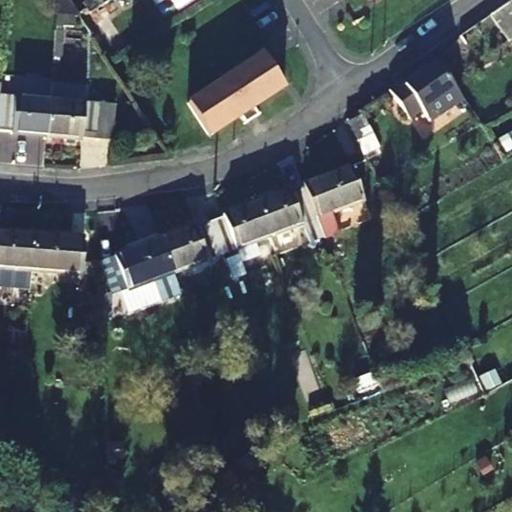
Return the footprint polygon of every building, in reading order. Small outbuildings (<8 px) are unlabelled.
[(97,25),(110,17),(103,6),(99,0),(88,0),(83,4),(97,25)] [(511,3),(460,39),(466,48),(481,38),(485,44),(501,34),(508,45),(511,42),(511,3)] [(84,74),(86,30),(55,29),(53,73),(84,74)] [(262,55),(188,105),(210,139),(241,118),(247,126),(260,116),(255,109),(285,89),(262,55)] [(435,64),(424,72),(421,75),(418,70),(388,93),(409,123),(423,113),(430,124),(462,101),(435,64)] [(51,87),(50,102),(86,105),(86,91),(51,87)] [(0,132),(12,134),(12,136),(47,139),(50,102),(0,98),(0,132)] [(101,113),(102,107),(86,105),(50,102),(47,139),(82,142),(84,140),(113,142),(115,114),(101,113)] [(373,142),(361,118),(348,125),(360,149),(373,142)] [(364,156),(377,148),(373,142),(360,149),(364,156)] [(366,204),(353,170),(304,187),(305,189),(324,239),(325,241),(340,236),(333,216),(366,204)] [(303,227),(310,244),(324,239),(305,189),(291,194),(290,193),(256,205),(270,240),(303,227)] [(210,225),(222,257),(270,240),(256,205),(224,217),(225,219),(210,225)] [(162,240),(175,276),(222,257),(210,225),(198,229),(195,228),(162,240)] [(0,271),(31,274),(34,237),(0,234),(0,271)] [(34,237),(31,274),(82,278),(85,241),(34,237)] [(114,258),(128,293),(175,276),(162,240),(114,258)] [(31,274),(0,271),(0,285),(30,289),(31,274)] [(511,378),(484,393),(494,412),(511,402),(511,378)]
